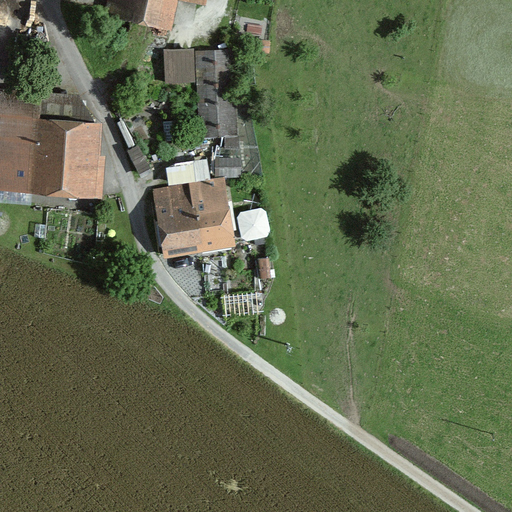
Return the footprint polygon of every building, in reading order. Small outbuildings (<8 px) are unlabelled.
[(164,43),(173,0),(110,0),(108,13),(131,18),(134,12),(154,16),(151,40),(164,43)] [(163,52),(165,82),(194,80),(192,50),(163,52)] [(201,134),(235,133),(230,50),(197,52),(201,134)] [(0,102),(0,108),(0,182),(92,188),(96,122),(38,119),(39,104),(0,102)] [(154,188),(162,246),(221,237),(212,180),(154,188)] [(241,236),(270,236),(270,206),(241,206),(241,236)] [(251,280),(273,280),(273,251),(251,251),(251,280)]
